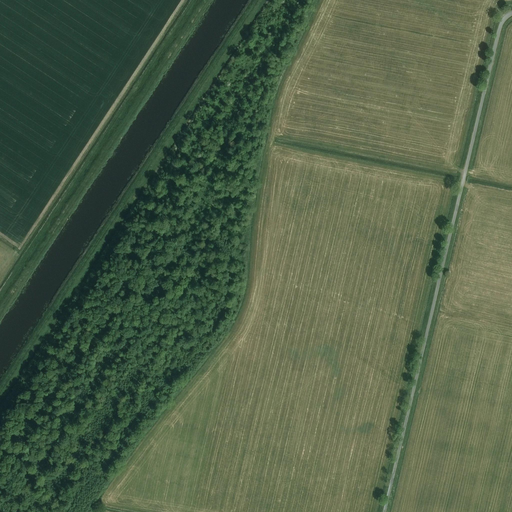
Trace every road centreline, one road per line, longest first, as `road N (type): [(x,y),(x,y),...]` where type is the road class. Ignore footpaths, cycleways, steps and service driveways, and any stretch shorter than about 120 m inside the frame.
road 1 (unclassified): [(386,511),(499,27),(511,10)]
road 2 (track): [(256,0),(0,387)]
